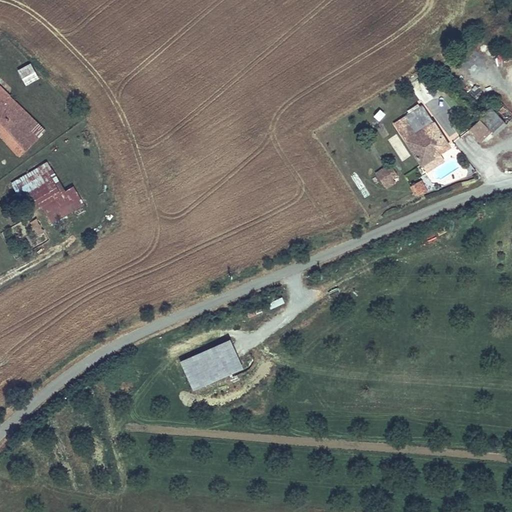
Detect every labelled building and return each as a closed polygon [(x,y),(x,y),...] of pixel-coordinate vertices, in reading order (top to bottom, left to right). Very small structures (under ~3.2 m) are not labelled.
[(23,77),(36,70),(32,62),(18,70),(23,77)] [(23,77),(26,85),(40,78),(36,70),(23,77)] [(474,75),(470,81),(484,91),(488,86),(474,75)] [(0,136),(6,143),(34,118),(16,100),(5,89),(0,84),(0,136)] [(455,147),(430,106),(403,123),(429,164),(455,147)] [(379,107),(373,115),(379,120),(385,112),(379,107)] [(503,138),(511,129),(511,124),(499,110),(475,130),(488,144),(500,133),(503,138)] [(34,118),(6,143),(20,157),(46,131),(34,118)] [(41,203),(66,190),(47,160),(11,181),(28,211),(41,203)] [(383,172),(391,183),(401,176),(404,173),(397,163),(383,172)] [(401,176),(391,183),(394,187),(404,180),(401,176)] [(433,190),(427,180),(424,182),(429,192),(433,190)] [(424,182),(418,186),(422,194),(429,192),(424,182)] [(66,190),(41,203),(56,227),(86,208),(75,185),(66,190)] [(37,236),(45,232),(37,218),(29,222),(37,236)] [(179,359),(192,389),(244,368),(231,337),(179,359)]
